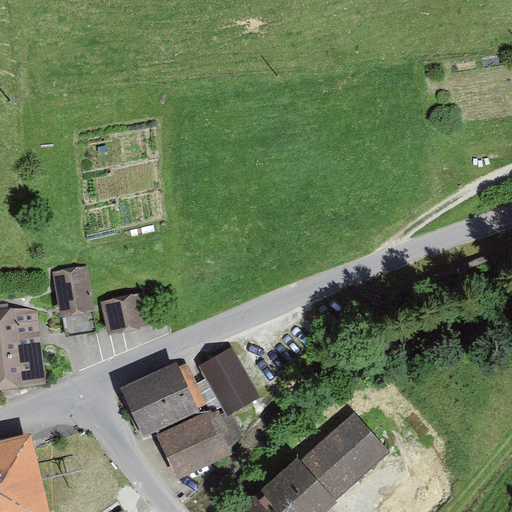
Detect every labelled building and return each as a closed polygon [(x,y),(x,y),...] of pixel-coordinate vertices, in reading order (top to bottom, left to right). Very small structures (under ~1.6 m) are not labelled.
[(82,312),(80,275),(53,276),(56,314),(82,312)] [(142,298),(102,304),(106,333),(147,327),(142,298)] [(32,312),(0,315),(0,390),(40,386),(32,312)] [(257,397),(235,355),(200,373),(222,415),(257,397)] [(185,369),(125,399),(143,434),(203,405),(185,369)] [(354,417),(240,510),(241,511),(319,511),(387,457),(354,417)] [(209,419),(158,443),(175,480),(227,455),(209,419)] [(40,511),(30,459),(0,464),(0,511),(40,511)] [(117,511),(111,501),(93,511),(117,511)]
